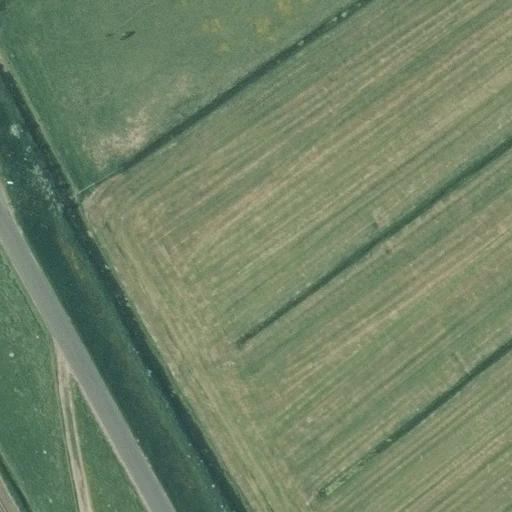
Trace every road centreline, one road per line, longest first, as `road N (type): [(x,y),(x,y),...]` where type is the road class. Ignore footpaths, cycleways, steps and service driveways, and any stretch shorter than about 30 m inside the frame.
road 1 (tertiary): [(163,511),(0,220)]
road 2 (track): [(83,511),(64,413),(61,354),(68,338)]
